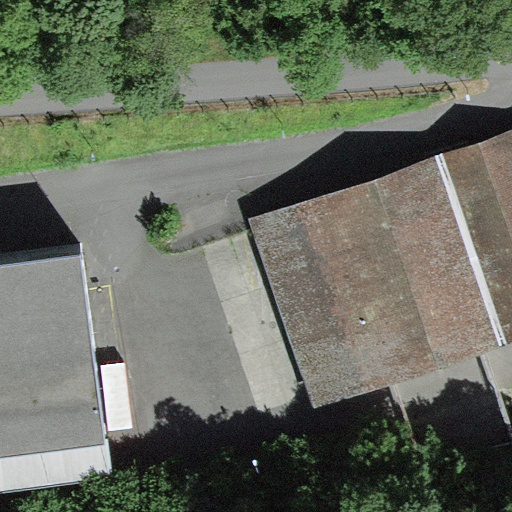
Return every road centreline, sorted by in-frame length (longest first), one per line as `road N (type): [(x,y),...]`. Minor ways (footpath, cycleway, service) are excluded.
road 1 (unknown): [(182,166),(268,476)]
road 2 (unknown): [(0,502),(268,476)]
